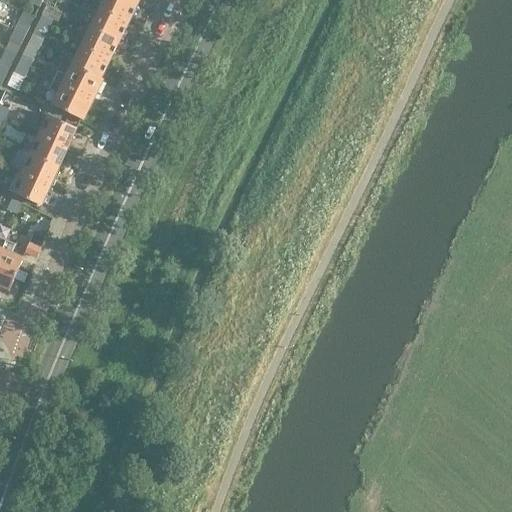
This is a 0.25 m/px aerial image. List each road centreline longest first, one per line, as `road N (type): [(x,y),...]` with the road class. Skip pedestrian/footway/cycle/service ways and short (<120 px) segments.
road 1 (primary): [(0,507),(66,331),(219,0)]
road 2 (residential): [(180,0),(26,340)]
road 3 (track): [(364,511),(460,282),(511,225)]
